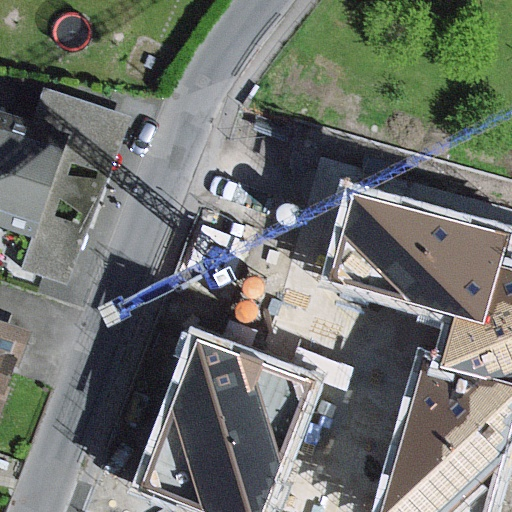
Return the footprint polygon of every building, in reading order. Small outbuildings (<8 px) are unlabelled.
[(45,90),(32,126),(65,137),(31,241),(22,272),(68,290),(131,120),(45,90)] [(0,230),(31,241),(65,137),(32,126),(0,114),(0,230)] [(508,236),(353,194),(329,283),(454,317),(484,325),(499,267),(508,236)] [(511,270),(499,267),(484,325),(454,317),(441,367),(511,385),(511,270)] [(0,415),(30,336),(0,323),(0,415)] [(199,341),(141,489),(199,511),(263,511),(313,385),(199,341)] [(423,362),(382,511),(490,511),(511,432),(511,385),(441,367),(423,362)]
